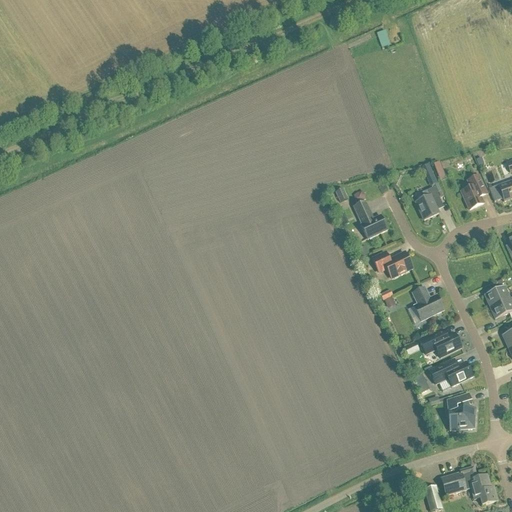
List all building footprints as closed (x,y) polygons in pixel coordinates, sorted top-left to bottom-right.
[(439,164),(433,167),(440,182),(446,179),(439,164)] [(397,177),(393,186),(398,188),(402,179),(397,177)] [(485,194),(478,179),(468,183),(470,187),(466,188),(465,190),(466,192),(461,194),(469,213),(483,206),(479,199),(480,196),(485,194)] [(504,204),(511,201),(511,180),(511,181),(511,183),(504,186),(504,188),(496,192),(499,198),(501,197),(504,204)] [(438,201),(433,190),(422,195),(424,201),(415,205),(424,223),(438,216),(432,204),(438,201)] [(343,191),(335,194),(341,207),(349,204),(343,191)] [(373,222),(368,211),(356,216),(362,227),(360,228),(367,243),(387,233),(380,218),(373,222)] [(344,215),(337,218),(342,228),(349,225),(344,215)] [(407,261),(404,255),(391,262),(390,261),(388,262),(385,256),(372,262),(379,275),(387,271),(391,281),(393,280),(394,281),(398,279),(398,278),(404,275),(405,275),(409,274),(409,272),(412,271),(409,266),(410,265),(408,261),(407,261)] [(504,288),(484,298),(489,310),(510,301),(504,288)] [(430,302),(424,291),(413,296),(418,307),(414,309),(421,324),(443,313),(436,298),(430,302)] [(390,292),(380,297),(383,303),(393,298),(390,292)] [(392,299),(384,303),(388,310),(395,307),(392,299)] [(495,322),(511,314),(511,305),(510,301),(489,310),(495,322)] [(436,352),(440,360),(461,350),(458,344),(459,343),(456,336),(455,337),(454,336),(447,339),(444,332),(419,344),(426,357),(436,352)] [(497,332),(490,334),(493,344),(500,342),(497,332)] [(511,333),(502,338),(507,350),(511,347),(511,333)] [(466,365),(457,369),(454,362),(429,373),(435,387),(447,381),(451,389),(473,380),(466,365)] [(423,386),(426,384),(422,376),(419,378),(413,381),(417,389),(423,386)] [(461,385),(453,390),(458,396),(466,391),(461,385)] [(445,388),(438,392),(441,396),(448,393),(445,388)] [(447,403),(450,433),(474,431),(475,411),(469,410),(467,405),(471,404),(468,396),(447,403)] [(460,475),(441,480),(446,497),(471,490),(474,502),(480,500),(482,507),(497,503),(493,489),(490,490),(487,477),(476,480),(473,469),(460,473),(460,475)] [(430,511),(438,511),(442,511),(436,488),(424,491),(430,511)] [(445,506),(466,499),(464,492),(442,499),(445,506)]
